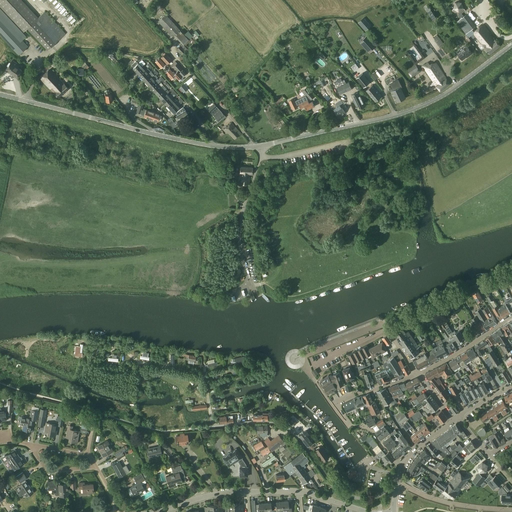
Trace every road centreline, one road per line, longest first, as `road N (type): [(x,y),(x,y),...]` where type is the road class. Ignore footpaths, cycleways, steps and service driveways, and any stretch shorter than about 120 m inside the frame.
road 1 (tertiary): [(263,145),(417,109),(511,44)]
road 2 (tertiary): [(0,94),(213,145)]
road 3 (unclassified): [(254,299),(239,233),(263,145)]
